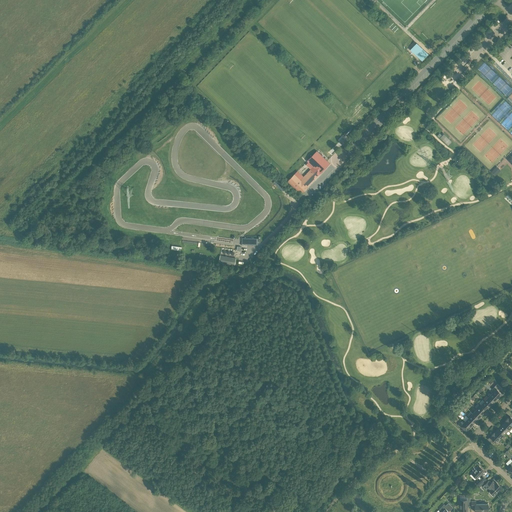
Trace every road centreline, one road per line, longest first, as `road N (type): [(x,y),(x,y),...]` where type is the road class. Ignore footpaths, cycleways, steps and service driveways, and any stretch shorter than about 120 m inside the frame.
road 1 (track): [(33,511),(203,328),(219,328),(261,279),(298,294),(340,398),(382,438)]
road 2 (unclassified): [(301,198),(491,0)]
road 3 (track): [(312,511),(351,448),(370,437),(391,448)]
